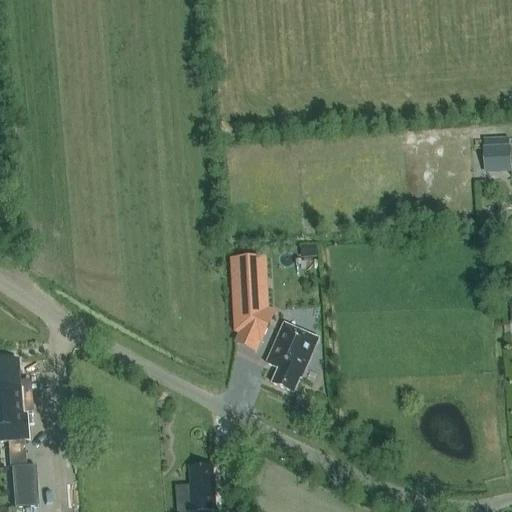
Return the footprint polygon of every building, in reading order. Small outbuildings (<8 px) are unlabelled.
[(511,173),(511,171),(511,147),(484,148),(485,175),(511,173)] [(261,273),(232,274),(236,332),(261,344),(275,313),(263,308),(261,273)] [(319,341),(285,326),(267,365),(279,371),(273,385),(294,395),(300,380),(301,381),(319,341)] [(0,364),(0,444),(29,442),(24,387),(18,387),(16,363),(0,364)] [(12,505),(37,504),(34,464),(10,465),(12,505)] [(178,491),(178,511),(214,511),(213,470),(189,471),(191,490),(178,491)]
